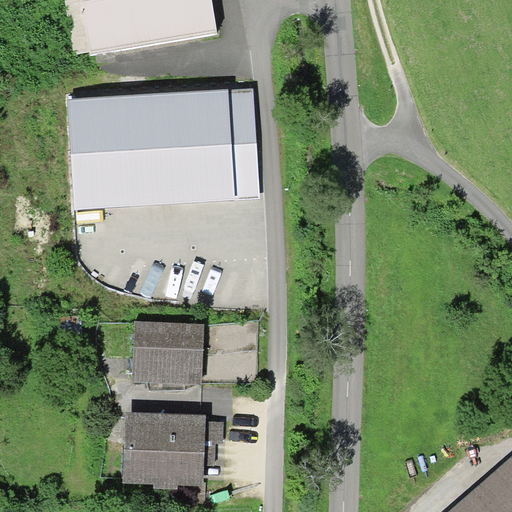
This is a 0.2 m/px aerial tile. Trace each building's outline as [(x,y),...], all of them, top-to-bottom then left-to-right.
[(90,51),(81,0),(61,0),(71,54),(90,51)] [(213,0),(81,0),(90,51),(91,55),(219,34),(213,0)] [(229,89),(68,98),(75,210),(261,198),(254,88),(229,90),(229,89)] [(80,315),(54,316),(55,340),(81,339),(80,315)] [(205,324),(135,320),(132,381),(201,385),(205,324)] [(206,415),(125,412),(123,483),(154,484),(154,488),(178,489),(178,485),(204,486),(205,465),(215,465),(216,443),(223,443),(224,423),(206,422),(206,415)] [(511,511),(511,457),(449,511),(511,511)]
